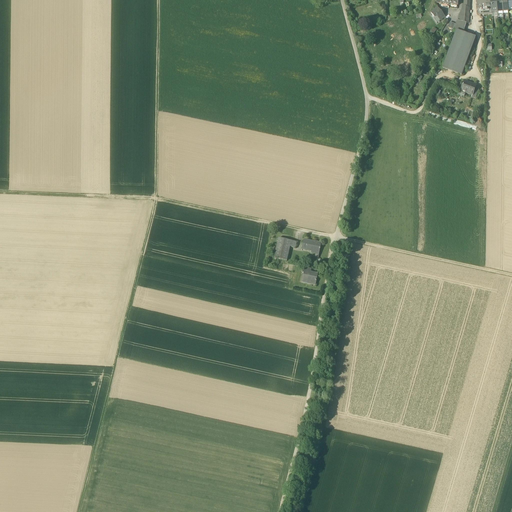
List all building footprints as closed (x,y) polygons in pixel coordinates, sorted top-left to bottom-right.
[(476,0),(477,9),(491,8),(492,8),(490,0),(476,0)] [(470,8),(463,6),(457,21),(466,23),(468,24),(469,13),(470,8)] [(437,7),(431,13),(434,18),(433,19),(437,23),(445,17),(437,7)] [(466,23),(457,21),(456,24),(454,30),(456,31),(463,33),(466,23)] [(463,33),(456,31),(442,69),(462,76),(476,38),(463,33)] [(476,86),(464,82),(461,91),(472,96),(473,96),(476,87),(476,86)] [(292,241),(279,238),(275,258),(287,261),(290,247),(292,241)] [(317,243),(304,241),(302,250),(312,251),(311,253),(319,255),(320,250),(321,250),(321,249),(320,249),(322,244),(317,243)] [(311,270),(304,268),(303,273),(304,274),(302,282),(307,283),(307,282),(312,283),(312,284),(316,285),(318,275),(310,273),(311,270)]
